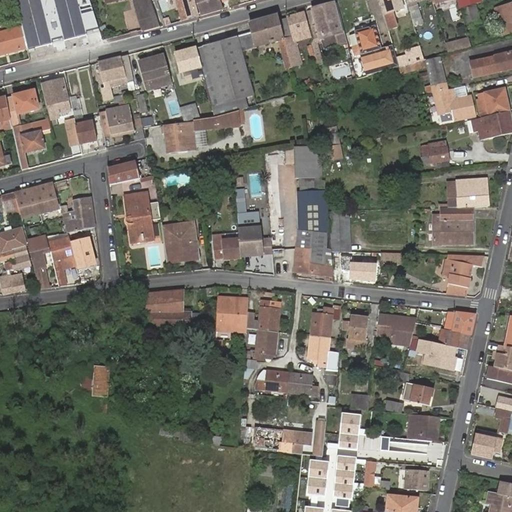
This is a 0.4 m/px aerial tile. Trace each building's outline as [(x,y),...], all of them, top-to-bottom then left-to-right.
[(14,0),(27,48),(29,50),(86,35),(85,31),(96,28),(88,0),(14,0)] [(150,0),(131,0),(136,12),(153,7),(150,0)] [(174,0),(181,21),(196,17),(190,0),(174,0)] [(219,0),(193,0),(199,16),(208,13),(207,12),(213,10),(214,12),(223,9),(221,3),(219,0)] [(382,0),(379,1),(385,21),(388,20),(386,14),(403,8),(400,0),(382,0)] [(406,0),(408,7),(410,13),(412,20),(421,18),(417,2),(424,0),(406,0)] [(457,0),(460,10),(483,3),(482,0),(457,0)] [(511,4),(495,9),(502,35),(511,32),(511,4)] [(334,6),(308,13),(314,40),(312,44),(315,58),(319,57),(316,43),(321,42),(323,51),(347,45),(341,21),(338,22),(334,6)] [(153,7),(136,12),(142,32),(143,32),(159,27),(153,7)] [(386,14),(388,20),(410,13),(408,7),(403,8),(386,14)] [(463,11),(469,31),(474,29),(473,25),(480,23),(475,8),(463,11)] [(238,38),(242,52),(256,48),(256,47),(278,41),(284,39),(280,20),(279,15),(250,23),(252,34),(238,38)] [(304,15),(280,20),(284,39),(289,61),(298,59),(294,42),(309,39),(304,15)] [(22,27),(0,32),(0,54),(27,48),(22,27)] [(367,76),(399,67),(392,45),(381,48),(375,27),(366,29),(359,31),(355,32),(358,44),(353,46),(356,55),(361,54),(367,76)] [(238,38),(197,49),(201,68),(212,117),(214,117),(235,111),(244,109),(242,100),(252,97),(242,52),(238,38)] [(284,39),(278,41),(285,70),(291,68),(289,61),(285,44),(284,39)] [(448,54),(471,48),(468,40),(446,46),(448,54)] [(409,49),(413,63),(424,60),(420,46),(409,49)] [(201,68),(197,49),(184,52),(184,51),(176,53),(181,72),(201,68)] [(511,68),(511,51),(494,56),(495,58),(471,63),(473,77),(511,68)] [(128,54),(98,62),(105,88),(110,87),(134,81),(128,54)] [(135,61),(142,88),(169,81),(161,54),(135,61)] [(434,94),(448,91),(440,59),(426,62),(426,60),(424,60),(413,63),(399,67),(401,75),(428,69),(434,94)] [(57,111),(69,108),(62,81),(43,85),(52,120),(59,118),(57,111)] [(468,97),(466,87),(454,89),(456,100),(468,97)] [(454,89),(448,91),(434,94),(441,124),(476,116),(471,97),(468,97),(456,100),(454,89)] [(510,112),(504,89),(479,95),(483,113),(480,114),(481,118),(510,112)] [(7,99),(13,128),(19,126),(17,116),(38,110),(33,91),(26,92),(27,94),(7,99)] [(136,96),(137,99),(139,109),(148,107),(145,94),(136,96)] [(7,99),(7,98),(0,99),(0,121),(1,121),(3,132),(13,130),(13,128),(7,99)] [(78,99),(71,100),(74,117),(82,115),(78,99)] [(179,107),(184,122),(193,121),(198,120),(194,105),(179,107)] [(130,107),(107,112),(113,137),(135,132),(130,107)] [(72,115),(69,108),(57,111),(59,118),(72,115)] [(244,109),(235,111),(239,126),(247,124),(244,109)] [(212,117),(198,120),(193,121),(193,122),(163,126),(165,136),(168,154),(196,150),(194,131),(239,126),(235,111),(214,117),(212,117)] [(107,112),(99,114),(100,122),(104,138),(104,139),(113,137),(107,112)] [(511,133),(511,132),(510,112),(481,118),(473,120),(475,133),(479,132),(480,140),(511,133)] [(135,115),(139,140),(145,139),(143,129),(140,114),(135,115)] [(76,125),(80,144),(97,140),(93,124),(92,122),(84,123),(82,115),(74,117),(74,119),(76,125)] [(70,146),(80,144),(76,125),(74,119),(65,121),(70,146)] [(93,124),(97,140),(104,138),(100,122),(93,124)] [(13,128),(13,130),(18,155),(25,153),(43,149),(40,132),(22,136),(19,126),(13,128)] [(327,147),(342,145),(339,132),(322,136),(325,148),(327,147)] [(432,164),(450,162),(447,142),(429,144),(432,164)] [(423,167),(432,166),(432,164),(429,144),(421,145),(423,157),(421,157),(423,167)] [(345,159),(342,145),(327,147),(330,162),(345,159)] [(324,179),(321,148),(321,146),(295,147),(295,179),(301,179),(322,179),(324,179)] [(25,153),(18,155),(21,171),(29,169),(25,153)] [(108,169),(110,184),(138,180),(135,162),(108,169)] [(451,171),(450,162),(432,164),(432,166),(433,173),(451,171)] [(386,170),(388,177),(403,176),(402,167),(386,170)] [(279,178),(268,178),(268,220),(279,220),(279,178)] [(301,192),(323,190),(322,179),(301,179),(301,192)] [(473,208),(488,207),(486,180),(456,182),(457,208),(472,208),(473,208)] [(55,182),(14,193),(19,212),(22,223),(63,212),(55,182)] [(331,258),(328,220),(325,218),(323,190),(301,192),(301,220),(295,272),(326,276),(333,277),(333,271),(331,258)] [(246,215),(244,191),(235,191),(238,216),(246,215)] [(19,212),(14,193),(3,196),(8,214),(19,212)] [(148,193),(125,196),(128,215),(130,214),(131,217),(128,218),(127,219),(126,221),(126,223),(127,225),(128,226),(129,226),(131,237),(142,238),(142,241),(153,239),(151,222),(161,221),(159,203),(150,205),(148,193)] [(94,228),(90,199),(71,203),(72,212),(63,214),(65,223),(67,234),(87,230),(94,228)] [(457,208),(439,209),(439,213),(433,214),(434,248),(441,248),(441,246),(474,245),(473,208),(472,208),(457,208)] [(261,228),(259,214),(246,215),(238,216),(239,231),(261,228)] [(349,214),(330,215),(332,252),(350,252),(349,214)] [(177,259),(177,263),(185,262),(185,258),(199,257),(196,226),(162,229),(166,260),(177,259)] [(0,262),(12,260),(30,256),(27,244),(24,227),(0,234),(0,243),(1,244),(2,252),(0,252),(0,251),(0,262)] [(90,234),(95,233),(94,228),(87,230),(88,231),(70,236),(74,251),(71,252),(72,257),(78,255),(77,251),(93,246),(90,234)] [(240,240),(242,256),(255,255),(255,257),(263,256),(261,229),(239,231),(240,234),(240,240)] [(225,261),(242,259),(242,256),(240,240),(226,242),(225,236),(225,234),(214,235),(215,243),(217,259),(225,259),(225,261)] [(142,238),(131,237),(132,245),(154,242),(153,239),(142,241),(142,238)] [(46,239),(27,244),(30,256),(32,267),(35,273),(45,270),(41,257),(50,254),(48,244),(46,239)] [(67,239),(48,244),(50,254),(59,287),(67,286),(62,268),(60,261),(59,259),(66,258),(67,264),(74,262),(72,257),(71,252),(67,239)] [(94,251),(93,246),(77,251),(78,255),(94,251)] [(381,255),(380,264),(399,265),(400,255),(381,255)] [(32,267),(30,256),(12,260),(12,263),(6,264),(8,272),(32,267)] [(447,294),(467,296),(473,266),(479,267),(481,258),(447,256),(444,275),(450,277),(447,294)] [(351,279),(364,279),(364,281),(375,282),(376,266),(352,265),(352,258),(341,257),(343,270),(351,271),(351,279)] [(60,261),(62,268),(75,265),(74,262),(67,264),(66,258),(59,259),(60,261)] [(45,270),(35,273),(39,290),(49,289),(45,270)] [(5,295),(17,293),(26,290),(22,276),(2,280),(5,295)] [(214,289),(207,290),(208,298),(216,296),(214,289)] [(184,291),(148,295),(148,328),(190,329),(190,315),(183,314),(183,311),(184,291)] [(248,301),(229,300),(229,305),(218,304),(216,332),(246,333),(248,301)] [(258,331),(277,333),(280,310),(270,308),(270,303),(261,302),(258,331)] [(311,338),(330,340),(332,320),(340,321),(341,311),(324,308),(323,315),(314,314),(311,338)] [(475,316),(449,313),(445,330),(450,332),(447,346),(455,348),(467,351),(475,316)] [(416,319),(379,315),(377,336),(391,338),(391,344),(410,347),(412,338),(416,319)] [(351,317),(351,323),(350,331),(349,339),(366,341),(368,319),(351,317)] [(350,331),(351,323),(344,322),(343,330),(350,331)] [(275,355),(277,333),(258,331),(255,359),(264,360),(272,361),(273,355),(275,355)] [(326,367),(330,340),(311,338),(308,359),(318,360),(317,366),(326,367)] [(453,359),(455,348),(447,346),(418,340),(416,352),(427,355),(424,365),(449,370),(451,359),(453,359)] [(511,348),(504,347),(500,346),(498,354),(497,358),(495,367),(511,370),(511,348)] [(256,362),(245,361),(244,369),(255,370),(256,369),(256,362)] [(406,373),(420,376),(422,367),(408,364),(406,373)] [(96,367),(94,397),(109,398),(111,368),(96,367)] [(486,379),(511,385),(511,372),(489,367),(486,379)] [(337,379),(338,372),(326,370),(325,377),(337,379)] [(254,371),(244,371),(243,381),(249,381),(250,379),(252,375),(254,372),(254,371)] [(259,390),(288,393),(290,374),(268,371),(267,381),(260,381),(259,390)] [(79,373),(79,389),(94,389),(94,373),(79,373)] [(393,380),(409,383),(410,376),(395,373),(393,380)] [(290,374),(288,393),(318,396),(319,388),(312,387),(314,376),(290,374)] [(329,386),(337,387),(337,379),(325,377),(327,381),(328,384),(329,386)] [(412,402),(429,406),(430,399),(432,399),(433,390),(416,386),(412,402)] [(353,396),(352,411),(368,412),(370,398),(353,396)] [(511,400),(499,398),(497,408),(511,410),(511,400)] [(387,410),(402,413),(403,405),(389,402),(387,410)] [(511,413),(497,410),(495,418),(505,419),(502,433),(508,434),(508,431),(511,413)] [(343,412),(340,446),(358,448),(361,413),(343,412)] [(434,418),(409,416),(407,440),(432,442),(434,418)] [(440,418),(434,418),(432,442),(438,443),(440,418)] [(318,422),(316,435),(316,443),(323,444),(323,440),(326,420),(319,419),(319,422),(318,422)] [(282,442),(281,450),(290,451),(302,452),(303,445),(310,446),(311,435),(283,432),(282,442)] [(475,434),(472,455),(493,460),(494,453),(498,454),(501,441),(496,439),(475,434)] [(220,437),(210,437),(210,445),(220,446),(220,437)] [(316,443),(314,456),(321,457),(323,444),(316,443)] [(338,454),(335,497),(352,499),(356,456),(338,454)] [(310,460),(307,495),(325,496),(328,462),(310,460)] [(376,463),(366,462),(363,488),(390,490),(390,485),(374,483),(376,463)] [(406,490),(427,492),(428,473),(408,471),(407,479),(403,478),(403,481),(407,482),(406,490)] [(511,511),(511,485),(501,483),(499,495),(489,493),(486,504),(490,505),(497,506),(495,511),(511,511)] [(370,511),(373,490),(363,489),(360,511),(370,511)] [(379,490),(373,490),(370,511),(386,511),(387,511),(377,510),(379,490)] [(387,511),(386,511),(416,511),(418,500),(388,497),(387,511)]
